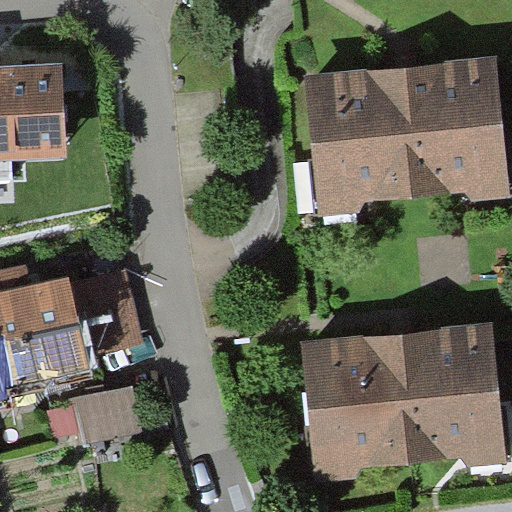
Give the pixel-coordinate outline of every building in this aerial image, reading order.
[(326,209),(510,189),(495,57),(406,68),(311,78),(326,209)] [(0,169),(63,169),(62,82),(0,82),(0,169)] [(0,383),(81,364),(60,276),(3,290),(0,290),(0,383)] [(318,482),(502,461),(487,330),(403,339),(303,351),(318,482)] [(94,442),(150,430),(140,384),(84,396),(94,442)]
